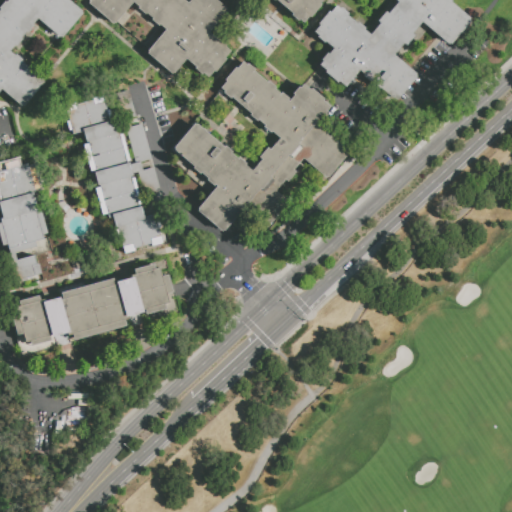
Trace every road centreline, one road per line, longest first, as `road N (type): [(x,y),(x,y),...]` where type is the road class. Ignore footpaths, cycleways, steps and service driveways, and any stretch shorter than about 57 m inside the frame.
road 1 (secondary): [(511,80),(270,305)]
road 2 (secondary): [(270,305),(134,428),(60,511)]
road 3 (secondary): [(361,250),(511,110)]
road 4 (secondary): [(83,511),(195,404)]
